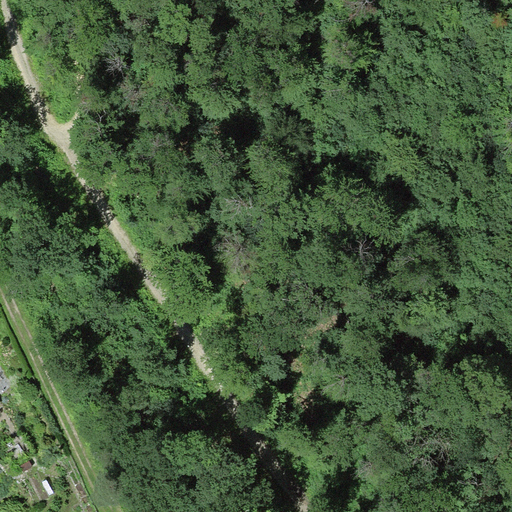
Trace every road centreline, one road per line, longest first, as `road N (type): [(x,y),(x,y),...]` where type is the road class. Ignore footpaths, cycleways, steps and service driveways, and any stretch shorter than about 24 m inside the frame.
road 1 (track): [(6,0),(14,57),(301,511)]
road 2 (track): [(0,276),(113,511)]
road 3 (track): [(84,0),(69,150)]
